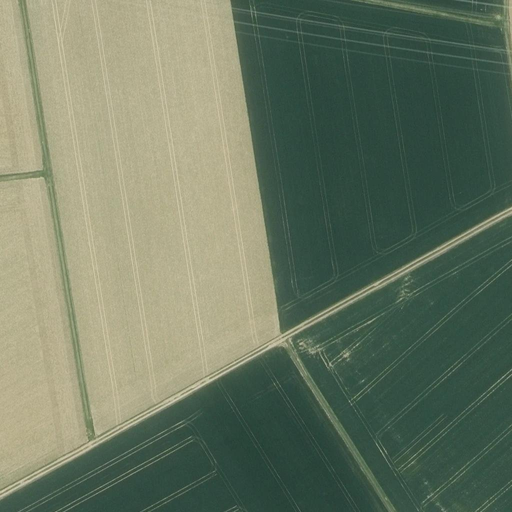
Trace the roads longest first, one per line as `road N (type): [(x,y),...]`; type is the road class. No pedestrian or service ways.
road 1 (track): [(511,212),(0,496)]
road 2 (track): [(26,0),(93,444)]
road 3 (track): [(285,337),(393,511)]
road 4 (track): [(505,25),(366,0)]
